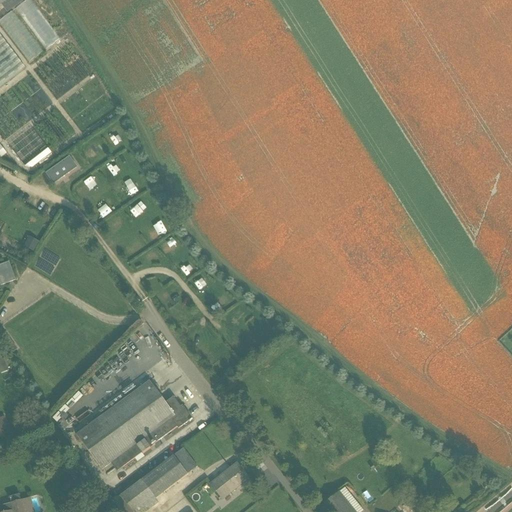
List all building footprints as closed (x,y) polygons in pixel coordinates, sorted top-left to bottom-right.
[(32,0),(28,0),(16,8),(44,51),(59,40),(32,0)] [(0,20),(0,21),(29,62),(44,52),(14,11),(0,20)] [(0,35),(0,88),(26,69),(0,35)] [(52,175),(57,182),(77,168),(70,157),(46,174),(49,178),(52,175)] [(87,183),(77,189),(82,197),(91,191),(87,183)] [(95,214),(104,209),(100,203),(91,207),(95,214)] [(105,227),(109,233),(117,228),(113,222),(105,227)] [(39,242),(32,239),(29,243),(27,242),(24,247),(34,252),(39,242)] [(166,257),(174,252),(170,245),(162,250),(166,257)] [(181,269),(187,276),(193,271),(187,264),(181,269)] [(193,285),(198,291),(204,285),(200,280),(193,285)] [(179,429),(192,419),(186,411),(184,412),(174,397),(166,403),(150,382),(77,436),(102,471),(117,460),(123,468),(143,454),(143,455),(156,446),(155,444),(177,428),(179,429)] [(0,436),(11,432),(6,418),(0,419),(0,436)] [(174,456),(188,475),(197,467),(183,449),(174,456)] [(109,511),(147,511),(158,504),(155,500),(188,475),(174,456),(106,508),(109,511)] [(222,500),(249,479),(237,464),(210,485),(222,500)] [(135,483),(147,474),(142,468),(130,477),(135,483)] [(81,474),(80,473),(80,472),(72,478),(80,490),(88,484),(85,480),(81,474)] [(354,511),(338,493),(331,499),(323,505),(328,511),(354,511)] [(27,511),(24,500),(0,507),(0,511),(27,511)]
